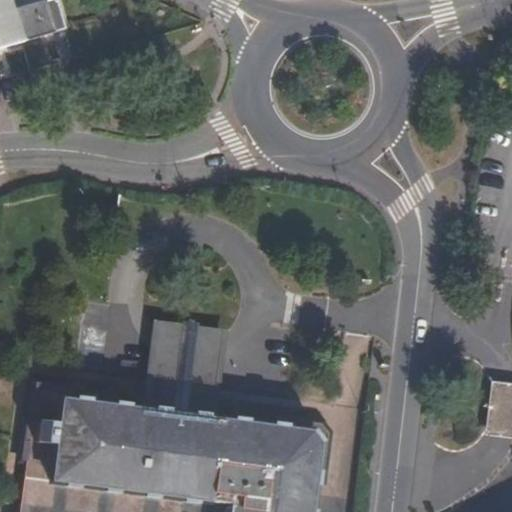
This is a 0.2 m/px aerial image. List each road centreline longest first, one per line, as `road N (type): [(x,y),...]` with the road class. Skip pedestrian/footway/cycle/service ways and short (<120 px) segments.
road 1 (tertiary): [(422,248),(388,511)]
road 2 (unknown): [(504,332),(496,432),(479,461),(394,469)]
road 3 (tertiary): [(0,156),(196,159)]
road 4 (tertiary): [(422,248),(420,191),(388,104)]
road 5 (tertiary): [(496,0),(353,25)]
road 6 (tertiary): [(391,81),(445,31),(501,0)]
road 7 (tertiary): [(331,152),(366,171),(402,206),(422,248)]
